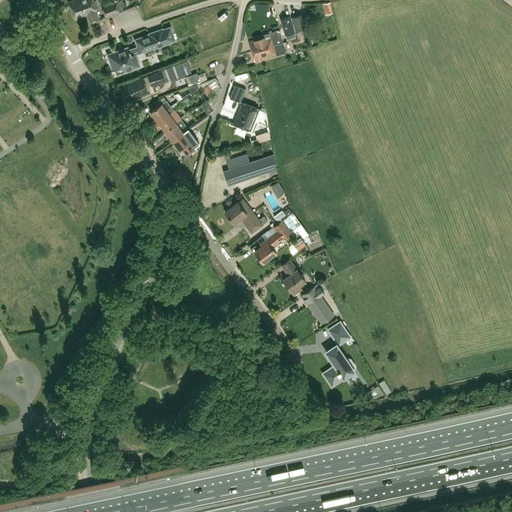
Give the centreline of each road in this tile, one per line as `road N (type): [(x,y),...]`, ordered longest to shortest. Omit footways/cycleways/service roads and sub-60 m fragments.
road 1 (track): [(95,465),(511,374)]
road 2 (motorway): [(511,426),(116,511)]
road 3 (tertiary): [(95,511),(88,418),(164,252),(169,213)]
road 4 (motorway): [(262,511),(511,458)]
road 5 (unclassified): [(195,214),(244,0)]
road 6 (tertiary): [(169,213),(156,171),(70,51)]
road 7 (unclassified): [(295,362),(195,214)]
road 8 (unclassified): [(70,51),(221,0)]
